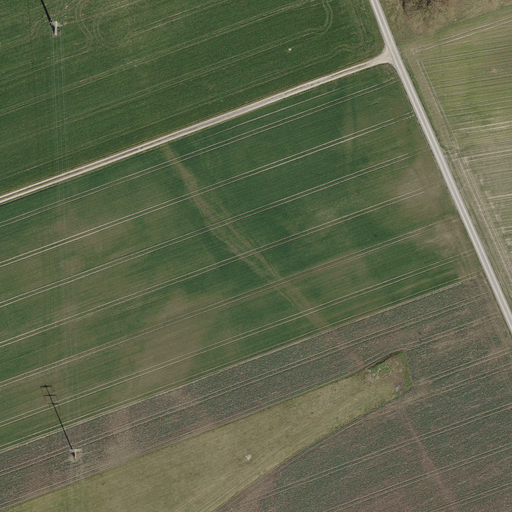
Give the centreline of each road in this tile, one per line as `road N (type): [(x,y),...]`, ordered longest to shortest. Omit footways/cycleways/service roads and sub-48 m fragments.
road 1 (track): [(395,53),(0,199)]
road 2 (track): [(511,323),(374,0)]
road 3 (track): [(198,511),(387,370)]
